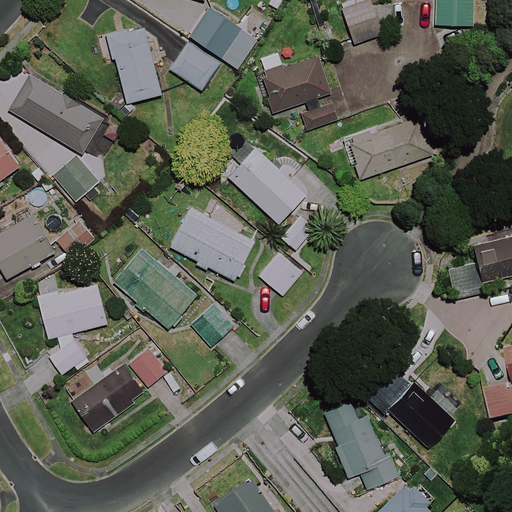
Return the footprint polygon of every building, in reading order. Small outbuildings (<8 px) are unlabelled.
[(471,0),(435,0),(435,25),(471,26),(471,0)] [(379,36),(368,1),(340,10),(351,44),(379,36)] [(257,40),(209,9),(190,39),(238,69),(257,40)] [(140,27),(96,40),(103,63),(112,60),(126,104),(160,94),(152,66),(164,63),(157,39),(144,43),(140,27)] [(222,66),(188,41),(169,68),(203,92),(222,66)] [(257,57),(261,71),(283,64),(278,50),(257,57)] [(273,112),(304,102),(307,109),(291,114),(297,133),(337,121),(331,103),(319,107),(316,98),(328,94),(317,58),(262,75),(273,112)] [(7,109),(81,154),(87,144),(107,156),(122,130),(28,74),(7,109)] [(420,159),(407,121),(344,142),(357,180),(420,159)] [(0,180),(17,169),(0,144),(0,180)] [(306,193),(255,148),(228,178),(279,224),(306,193)] [(99,182),(77,157),(53,178),(75,203),(99,182)] [(170,247),(194,260),(192,263),(207,271),(209,267),(234,281),(255,241),(238,233),(243,225),(216,211),(211,220),(190,209),(170,247)] [(54,252),(34,215),(0,234),(0,267),(6,278),(54,252)] [(314,228),(300,215),(281,237),(295,250),(314,228)] [(96,238),(79,220),(58,239),(74,257),(96,238)] [(511,275),(511,236),(470,247),(474,264),(449,270),(456,298),(483,291),(481,283),(511,275)] [(196,297),(139,248),(112,281),(169,329),(196,297)] [(302,272),(278,253),(259,276),(282,295),(302,272)] [(35,296),(43,339),(56,336),(58,345),(46,356),(63,375),(73,367),(78,373),(90,362),(73,341),(72,333),(106,325),(96,285),(58,294),(57,290),(35,296)] [(234,325),(213,303),(189,325),(210,348),(234,325)] [(166,372),(147,347),(127,363),(146,387),(166,372)] [(411,381),(408,384),(390,366),(362,393),(381,412),(387,406),(428,447),(452,423),(430,401),(411,381)] [(94,431),(135,402),(133,399),(140,394),(122,367),(73,400),(94,431)] [(511,415),(511,385),(482,393),(489,421),(511,415)] [(360,419),(352,402),(323,415),(338,449),(331,452),(342,478),(350,475),(358,471),(366,489),(393,477),(366,416),(360,419)] [(217,506),(221,511),(272,511),(251,482),(217,506)] [(414,488),(411,491),(406,486),(379,511),(430,511),(428,509),(431,506),(414,488)]
